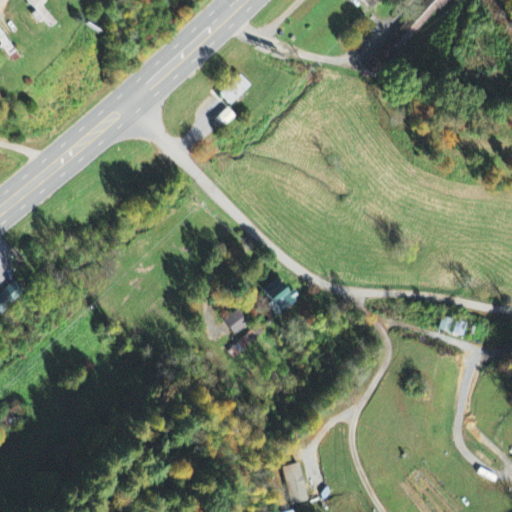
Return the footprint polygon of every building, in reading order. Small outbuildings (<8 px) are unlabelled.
[(36,19),(39,17),(48,28),(53,24),(40,7),(45,3),(41,0),(24,0),(23,2),(36,19)] [(359,0),(370,11),(381,0),(359,0)] [(449,0),(425,0),(391,39),(404,51),(449,0)] [(16,59),(0,33),(0,50),(9,64),(16,59)] [(248,87),(237,76),(218,97),(229,107),(248,87)] [(296,302),(276,279),(259,295),(278,317),(296,302)] [(0,292),(0,315),(21,293),(10,282),(0,292)] [(222,323),(232,337),(247,325),(237,312),(222,323)] [(0,414),(0,432),(22,422),(15,408),(0,414)] [(290,507),(307,502),(297,465),(280,470),(290,507)]
